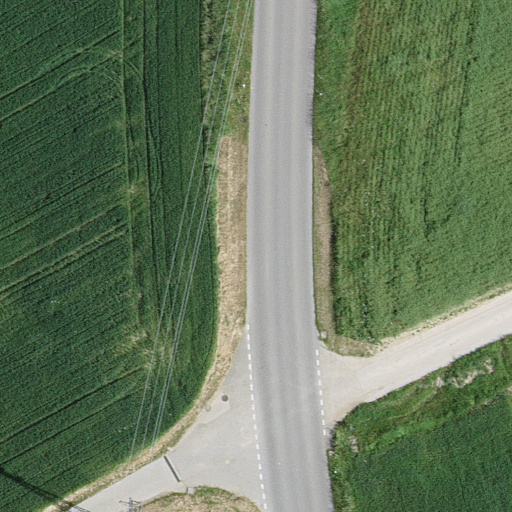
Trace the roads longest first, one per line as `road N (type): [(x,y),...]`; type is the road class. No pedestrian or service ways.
road 1 (tertiary): [(290,0),(274,310),(297,511)]
road 2 (track): [(511,310),(96,511)]
